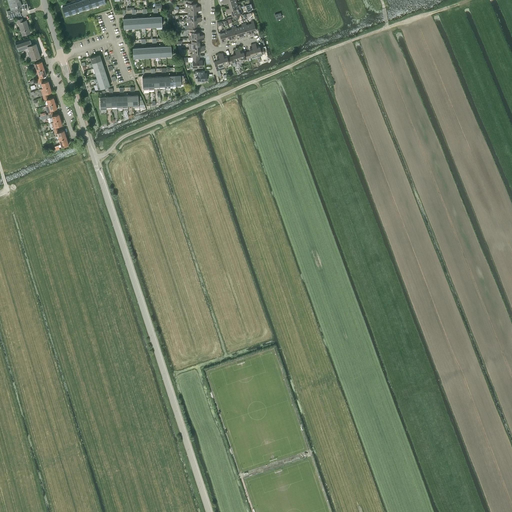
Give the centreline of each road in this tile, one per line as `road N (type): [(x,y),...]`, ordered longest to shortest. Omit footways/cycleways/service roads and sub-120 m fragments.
road 1 (unclassified): [(208,511),(85,131)]
road 2 (track): [(107,153),(122,137),(387,27),(381,0)]
